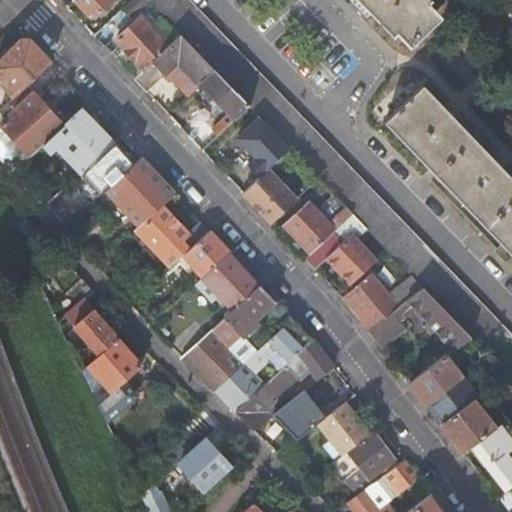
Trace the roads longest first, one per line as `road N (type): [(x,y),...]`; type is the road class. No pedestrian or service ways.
road 1 (residential): [(487,511),(326,309),(27,0)]
road 2 (residential): [(0,175),(322,511)]
road 3 (residential): [(511,316),(207,0)]
